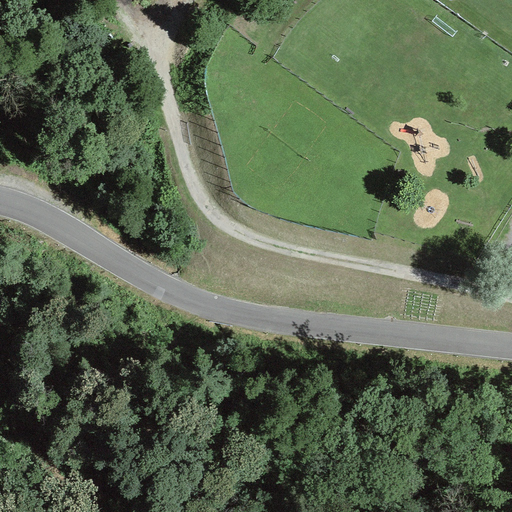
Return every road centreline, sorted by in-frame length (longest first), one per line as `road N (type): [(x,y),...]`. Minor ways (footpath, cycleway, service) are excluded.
road 1 (tertiary): [(511,349),(248,315),(181,294),(0,201)]
road 2 (track): [(511,296),(279,248),(211,217),(186,181),(157,19)]
